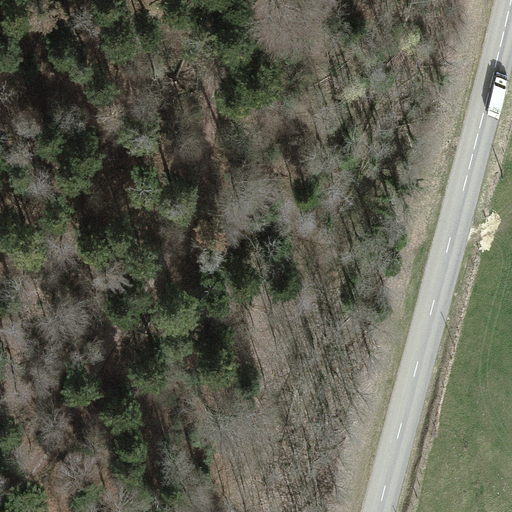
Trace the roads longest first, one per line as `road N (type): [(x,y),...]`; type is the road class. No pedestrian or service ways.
road 1 (track): [(0,474),(63,419),(251,44),(291,0)]
road 2 (primary): [(376,511),(507,0)]
